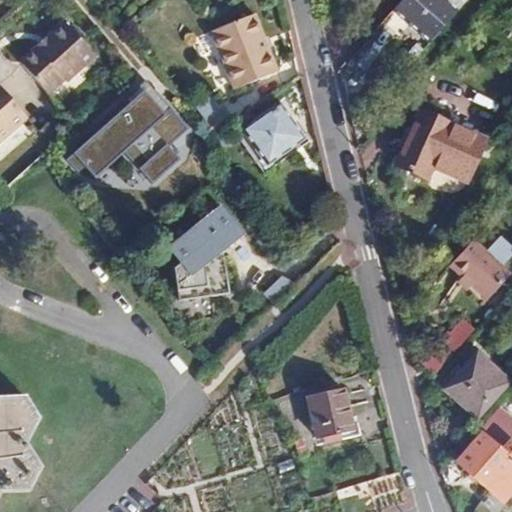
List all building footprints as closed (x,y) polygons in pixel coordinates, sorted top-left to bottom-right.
[(400,0),(391,11),(427,42),(455,10),(462,3),(457,0),(400,0)] [(275,76),(250,18),(207,37),(232,94),(275,76)] [(63,22),(31,52),(35,56),(23,66),(49,95),(64,81),(66,83),(94,57),(63,22)] [(35,56),(31,52),(19,63),(23,66),(35,56)] [(184,128),(145,83),(59,158),(87,189),(125,156),(149,184),(175,161),(163,147),(184,128)] [(0,88),(0,140),(27,116),(0,88)] [(211,97),(195,107),(204,121),(220,110),(211,97)] [(279,107),(238,137),(263,173),(305,142),(279,107)] [(412,172),(452,127),(420,112),(395,165),(412,172)] [(484,141),(452,127),(412,172),(426,178),(431,166),(466,181),(484,141)] [(239,235),(217,206),(159,249),(181,278),(239,235)] [(483,251),(470,240),(447,265),(485,298),(507,273),(498,265),(510,251),(495,237),(483,251)] [(462,319),(424,362),(433,370),(470,327),(462,319)] [(507,383),(477,354),(445,391),(477,418),(507,383)] [(340,389),(304,399),(314,437),(350,428),(340,389)] [(32,396),(3,397),(0,402),(0,437),(5,445),(32,444),(45,420),(32,396)] [(503,504),(511,494),(511,472),(511,471),(511,470),(511,442),(508,439),(501,447),(483,430),(457,460),(503,504)] [(0,452),(0,484),(5,493),(32,493),(46,467),(32,444),(5,445),(0,452)]
